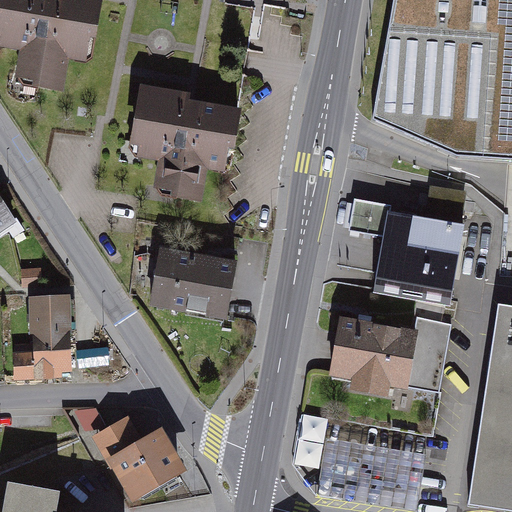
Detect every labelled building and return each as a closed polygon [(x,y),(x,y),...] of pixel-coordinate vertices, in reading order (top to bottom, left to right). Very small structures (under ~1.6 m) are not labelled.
[(8,0),(2,50),(27,53),(23,84),(73,90),(76,61),(96,63),(99,39),(107,40),(111,0),(8,0)] [(460,156),(479,0),(396,0),(376,121),(460,156)] [(511,0),(479,0),(460,156),(511,161),(511,0)] [(201,92),(149,83),(139,143),(147,144),(145,158),(169,162),(163,198),(215,206),(221,171),(237,174),(248,106),(200,99),(201,92)] [(0,187),(0,239),(3,244),(13,237),(20,248),(35,238),(0,187)] [(356,232),(393,238),(385,289),(461,301),(472,225),(398,214),(400,206),(361,200),(356,232)] [(247,260),(166,248),(156,311),(237,324),(247,260)] [(47,274),(25,276),(26,293),(49,291),(47,274)] [(77,295),(34,298),(38,355),(16,356),(18,387),(76,384),(75,375),(82,375),(77,295)] [(511,308),(506,307),(478,505),(511,509),(511,308)] [(420,332),(350,318),(339,376),(362,381),(360,391),(399,398),(400,390),(442,399),(456,328),(422,321),(420,332)] [(325,473),(320,497),(401,511),(423,511),(433,459),(330,440),(333,425),(308,420),(299,468),(325,473)] [(137,421),(100,441),(137,506),(198,472),(174,430),(150,444),(137,421)] [(70,511),(74,490),(21,483),(16,511),(70,511)]
